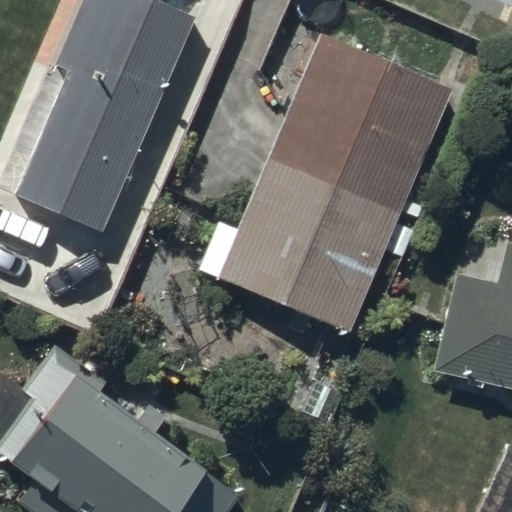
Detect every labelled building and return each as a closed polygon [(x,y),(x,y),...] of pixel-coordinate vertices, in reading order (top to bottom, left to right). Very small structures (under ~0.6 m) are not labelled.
[(197,23),(146,0),(81,0),(51,67),(67,75),(12,197),(99,237),(197,23)] [(453,97),(322,41),(218,283),(348,339),(453,97)] [(511,250),(505,249),(496,287),(452,278),(431,378),(511,394),(511,250)] [(106,389),(54,351),(23,392),(34,405),(0,449),(0,458),(71,511),(230,511),(237,504),(98,400),(106,389)] [(511,511),(511,450),(507,449),(478,511),(511,511)]
